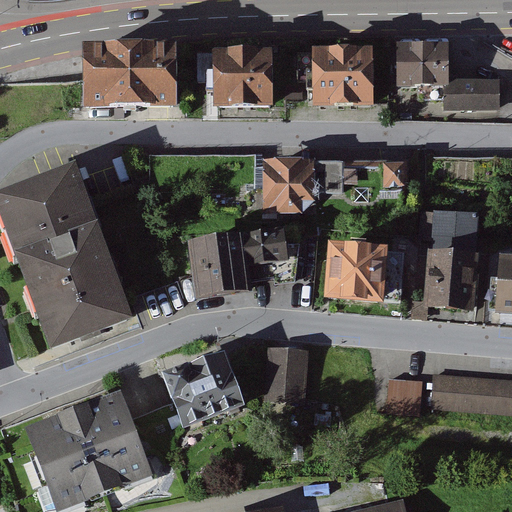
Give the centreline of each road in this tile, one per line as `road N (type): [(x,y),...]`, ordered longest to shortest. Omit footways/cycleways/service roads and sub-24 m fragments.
road 1 (residential): [(0,164),(31,141),(78,131),(511,138)]
road 2 (residential): [(15,396),(224,322),(511,345)]
road 3 (primary): [(511,11),(143,22),(22,43)]
